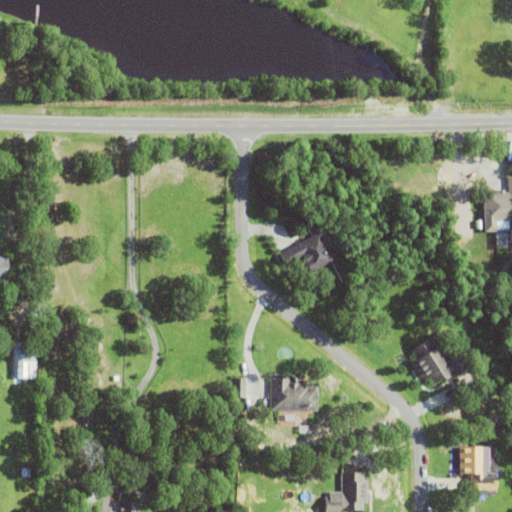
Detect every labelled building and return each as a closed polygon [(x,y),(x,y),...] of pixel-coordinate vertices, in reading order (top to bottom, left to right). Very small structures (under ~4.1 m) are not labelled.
[(472,45),(473,13),(489,13),(488,45),(472,45)] [(511,232),(494,233),(494,236),(483,236),(481,196),(497,196),(497,193),(504,193),(504,195),(507,195),(506,178),(511,178),(511,232)] [(332,258),(310,270),(302,255),(286,264),(279,250),(317,229),(324,242),(327,241),(332,250),(329,252),(332,258)] [(0,254),(8,254),(9,279),(0,279),(0,254)] [(450,373),(445,376),(443,373),(431,382),(426,374),(421,377),(409,359),(414,355),(409,348),(437,329),(443,338),(438,342),(447,356),(459,348),(469,363),(451,375),(450,373)] [(29,354),(29,376),(13,376),(14,340),(29,340),(29,341),(36,341),(36,355),(29,354)] [(231,376),(245,376),(245,396),(231,396),(231,376)] [(298,381),(309,381),(309,383),(318,383),(317,409),(270,408),(270,377),(289,377),(289,380),(297,381),(297,382),(298,382),(298,381)] [(468,474),(471,474),(471,471),(459,472),(458,444),(487,444),(488,470),(495,470),(495,488),(469,488),(468,474)] [(363,500),(363,509),(339,508),(339,511),(324,511),(324,495),(328,496),(328,490),(340,490),(341,470),(362,470),(362,478),(367,478),(367,500),(363,500)] [(122,511),(122,510),(120,510),(120,504),(122,504),(122,500),(136,500),(136,511),(122,511)]
